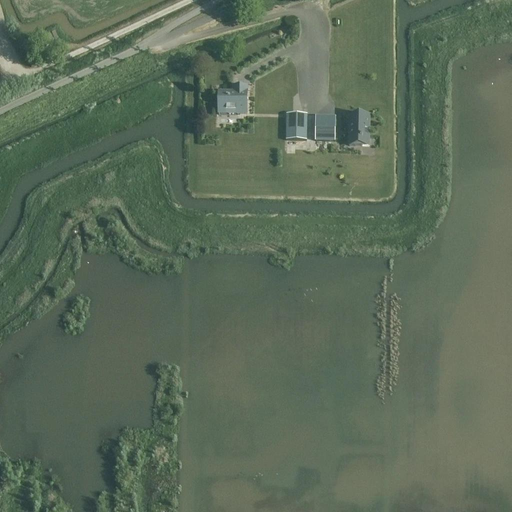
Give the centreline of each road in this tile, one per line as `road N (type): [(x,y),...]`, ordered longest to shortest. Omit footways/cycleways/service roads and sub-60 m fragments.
road 1 (track): [(0,91),(189,0)]
road 2 (unclassified): [(0,111),(152,42)]
